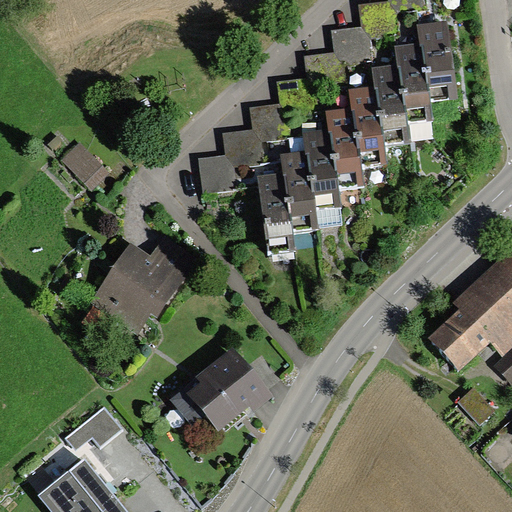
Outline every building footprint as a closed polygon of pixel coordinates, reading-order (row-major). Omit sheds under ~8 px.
[(258,189),(267,256),(295,252),(292,233),(318,230),(317,217),(343,214),(341,193),(365,190),(362,173),(387,169),(385,148),(410,145),(407,128),(433,125),(431,108),(458,105),(448,25),(445,0),(391,0),(393,6),(363,9),(365,31),(335,35),(337,57),(308,61),(311,82),(280,85),(283,107),(253,111),(255,132),(225,136),(227,157),(200,161),(204,196),(258,189)] [(78,150),(65,162),(90,188),(102,176),(78,150)] [(150,259),(132,247),(94,304),(137,333),(149,315),(157,321),(198,259),(164,237),(150,259)] [(511,251),(452,307),(459,314),(428,343),(460,376),(490,347),(502,360),(511,351),(511,251)] [(511,351),(502,360),(495,368),(511,385),(511,351)] [(231,360),(187,396),(218,432),(261,396),(231,360)] [(474,389),(458,404),(481,428),(496,413),(474,389)] [(94,441),(101,449),(123,431),(104,408),(65,440),(77,455),(94,441)] [(123,511),(108,493),(85,465),(70,477),(69,476),(39,500),(48,511),(123,511)]
